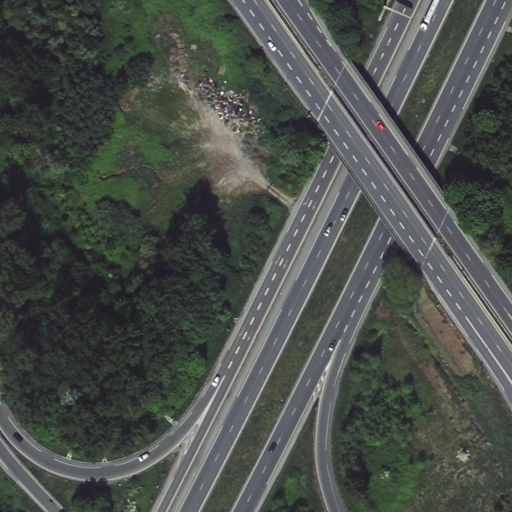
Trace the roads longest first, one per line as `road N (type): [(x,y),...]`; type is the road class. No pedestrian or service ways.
road 1 (motorway): [(442,0),(189,511)]
road 2 (motorway): [(275,284),(197,413),(142,462),(111,474),(72,472),(30,451),(0,416)]
road 3 (trunk): [(511,319),(339,76)]
road 4 (motorway): [(242,511),(374,248)]
road 5 (motorway): [(396,35),(275,284)]
road 6 (motorway): [(374,248),(495,0)]
road 7 (motorway): [(334,511),(322,465),(324,407),(374,248)]
road 8 (motorway): [(275,284),(160,511)]
road 9 (trunk): [(326,104),(429,250)]
road 10 (motorway): [(429,250),(444,291),(511,393)]
road 11 (trunk): [(429,250),(511,367)]
road 12 (motorway): [(237,0),(326,104)]
road 13 (trunk): [(253,0),(326,104)]
